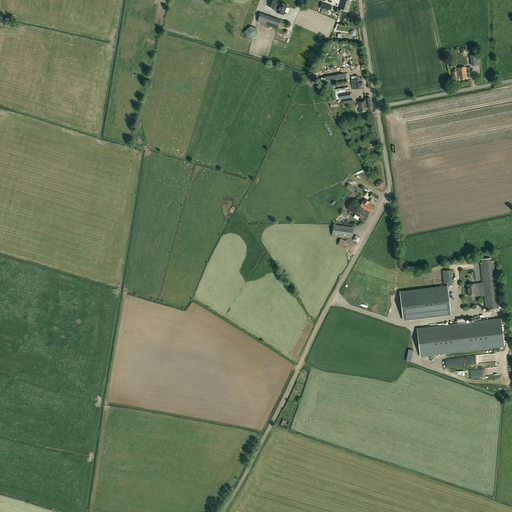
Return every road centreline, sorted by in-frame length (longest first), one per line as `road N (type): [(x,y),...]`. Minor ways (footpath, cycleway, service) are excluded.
road 1 (unclassified): [(221,511),(386,196),(376,107)]
road 2 (unclassified): [(511,81),(376,107)]
